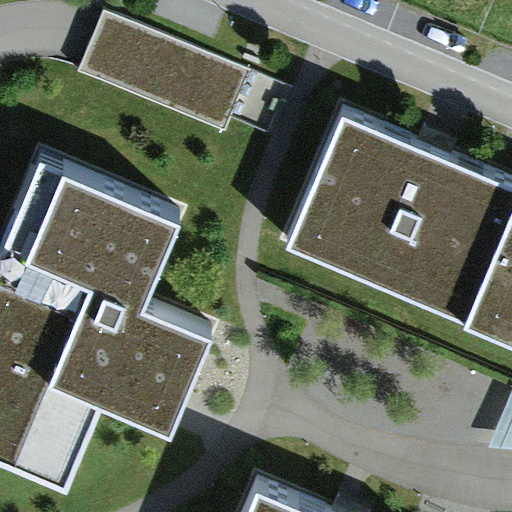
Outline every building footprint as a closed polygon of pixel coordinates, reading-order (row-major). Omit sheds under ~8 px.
[(250,71),(105,10),(80,70),(224,131),(250,71)] [(511,333),(511,181),(342,114),(289,244),(511,333)] [(184,204),(40,145),(0,242),(0,441),(70,470),(103,389),(173,417),(214,317),(149,291),(184,204)] [(511,395),(489,446),(503,448),(511,449),(511,395)] [(360,511),(256,470),(238,511),(360,511)]
